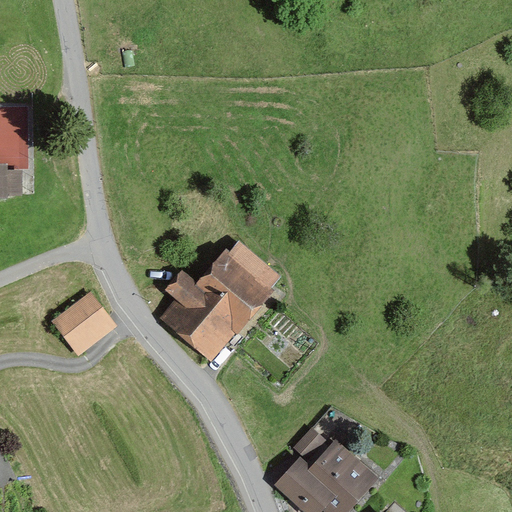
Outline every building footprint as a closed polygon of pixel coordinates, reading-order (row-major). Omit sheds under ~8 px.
[(4,173),(4,170),(0,170),(0,195),(4,196),(4,193),(19,193),(19,173),(4,173)] [(200,284),(197,287),(184,276),(170,291),(179,299),(162,319),(202,352),(231,317),(235,321),(274,275),(241,247),(205,288),(200,284)] [(74,344),(106,320),(89,297),(57,321),(74,344)] [(312,429),(295,448),(307,459),(324,440),(312,429)] [(338,447),(314,473),(302,462),(284,483),(305,503),(306,501),(317,510),(327,499),(338,510),(365,480),(348,465),(353,461),(338,447)] [(406,511),(394,501),(384,511),(406,511)]
